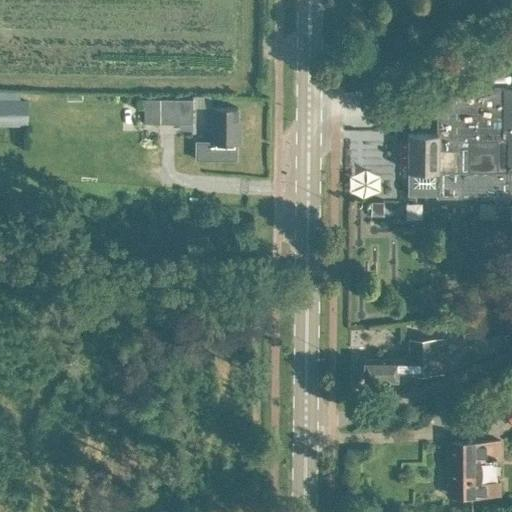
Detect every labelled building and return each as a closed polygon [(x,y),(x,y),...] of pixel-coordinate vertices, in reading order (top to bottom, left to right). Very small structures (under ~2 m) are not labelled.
[(436,133),(408,132),(408,170),(438,171),(437,195),(511,196),(511,88),(451,87),(451,98),(437,98),(436,133)] [(144,123),(193,123),(193,99),(144,98),(144,123)] [(0,125),(28,126),(28,100),(0,99),(0,125)] [(210,143),(220,143),(240,143),(240,126),(237,126),(238,107),(210,107),(210,143)] [(374,172),(372,206),(389,207),(391,173),(374,172)] [(394,202),(394,218),(409,217),(409,202),(394,202)] [(511,329),(511,320),(508,306),(459,320),(466,342),(511,329)] [(397,358),(397,371),(442,372),(442,352),(442,339),(434,339),(430,338),(410,338),(410,358),(397,358)] [(364,358),(364,380),(397,380),(397,371),(397,358),(364,358)] [(511,398),(503,404),(511,420),(511,398)] [(462,458),(448,458),(448,478),(453,478),(453,495),(473,495),(500,495),(500,481),(490,481),(490,459),(492,459),(492,461),(496,461),(496,459),(500,459),(500,439),(462,440),(462,458)]
